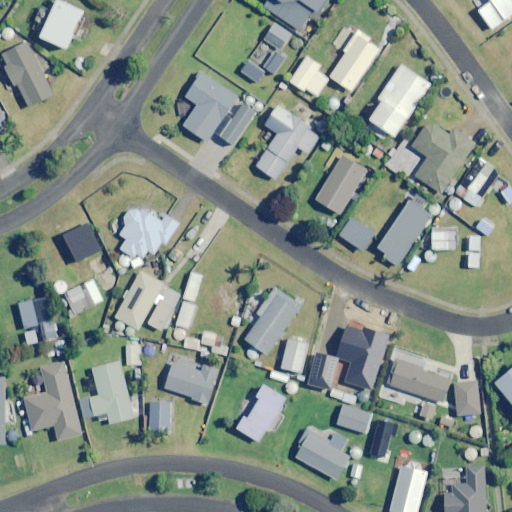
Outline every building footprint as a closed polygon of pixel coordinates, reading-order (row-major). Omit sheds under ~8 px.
[(85,13),(59,0),(57,0),(39,36),(66,49),(85,13)] [(264,0),(261,4),(299,31),(311,15),(318,20),(331,0),(264,0)] [(511,15),(511,0),(489,0),(491,2),(479,11),(492,30),(511,15)] [(398,26),(391,21),(383,32),(391,37),(398,26)] [(291,34),(274,23),(263,41),(280,52),(291,34)] [(335,46),(345,52),(346,53),(330,77),(352,91),(380,49),(368,42),(370,39),(358,31),(356,34),(347,28),(335,46)] [(54,95),(27,43),(2,56),(29,108),(54,95)] [(290,65),(267,49),(258,63),(275,74),(270,81),(277,85),(290,65)] [(321,66),(306,57),(290,82),(304,91),(306,89),(318,96),(328,80),(317,72),(321,66)] [(431,85),(402,65),(378,99),(383,103),(366,128),(383,140),(389,132),(396,137),(431,85)] [(226,114),(237,97),(201,74),(186,97),(198,104),(184,126),(209,142),(215,132),(235,145),(255,112),(241,103),(231,118),(226,114)] [(322,135),(279,106),(265,125),(277,133),(255,165),(276,180),(299,147),(309,154),(322,135)] [(450,135),(428,121),(412,147),(427,157),(415,176),(442,194),(474,144),(453,131),(450,135)] [(367,170),(343,156),(317,200),(341,215),(367,170)] [(483,161),(465,187),(462,185),(456,194),(476,207),(482,199),(476,195),(494,169),(483,161)] [(511,202),(511,190),(503,179),(492,187),(507,206),(511,202)] [(431,215),(410,200),(372,256),(394,270),(431,215)] [(166,246),(180,222),(167,214),(162,222),(139,209),(137,209),(135,209),(133,210),(132,210),(130,211),(128,212),(127,213),(126,215),(125,217),(125,218),(124,220),(124,222),(124,224),(125,225),(126,227),(120,237),(127,241),(120,253),(132,260),(136,254),(144,259),(147,253),(155,257),(163,244),(166,246)] [(375,233),(351,218),(340,236),(364,251),(375,233)] [(495,226),(483,218),(477,228),(488,236),(495,226)] [(456,231),(432,230),(432,250),(456,250),(456,231)] [(480,237),(468,237),(467,267),(479,268),(480,237)] [(163,285),(140,272),(116,317),(138,330),(163,285)] [(103,303),(93,281),(67,292),(77,315),(103,303)] [(244,305),(231,281),(213,291),(226,315),(244,305)] [(302,306),(277,289),(259,315),(244,338),(268,355),(302,306)] [(56,339),(45,297),(19,304),(25,329),(38,325),(43,342),(56,339)] [(174,310),(160,302),(148,324),(162,331),(174,310)] [(196,306),(184,302),(176,325),(189,329),(196,306)] [(199,343),(210,345),(209,351),(224,354),(226,346),(215,344),(217,335),(197,331),(195,340),(186,338),(184,347),(198,350),(199,343)] [(308,344),(289,339),(282,368),(301,373),(308,344)] [(380,363),(363,358),(357,379),(374,384),(380,363)] [(428,370),(396,360),(388,385),(444,403),(451,380),(428,373),(428,370)] [(82,435),(64,362),(41,368),(47,393),(24,399),(32,432),(55,426),(58,441),(82,435)] [(134,418),(121,362),(93,368),(99,397),(90,399),(94,416),(108,413),(110,424),(134,418)] [(201,371),(174,362),(165,389),(209,402),(219,371),(203,366),(201,371)] [(511,370),(497,383),(511,401),(511,370)] [(478,383),(455,384),(457,416),(480,415),(478,383)] [(269,431),(284,407),(283,406),(287,400),(264,386),(257,398),(259,399),(248,417),(245,415),(237,429),(258,442),(266,429),(269,431)] [(171,403),(151,402),(149,433),(169,434),(171,403)] [(437,406),(422,402),(418,415),(432,420),(437,406)] [(371,414),(343,406),(337,424),(366,433),(371,414)] [(331,443),(309,430),(294,455),(336,480),(349,458),(340,453),(346,442),(335,435),(331,443)] [(362,466),(353,464),(350,477),(359,479),(362,466)] [(417,511),(427,473),(401,467),(390,511),(417,511)] [(486,511),(487,468),(468,468),(468,482),(446,482),(445,511),(486,511)]
